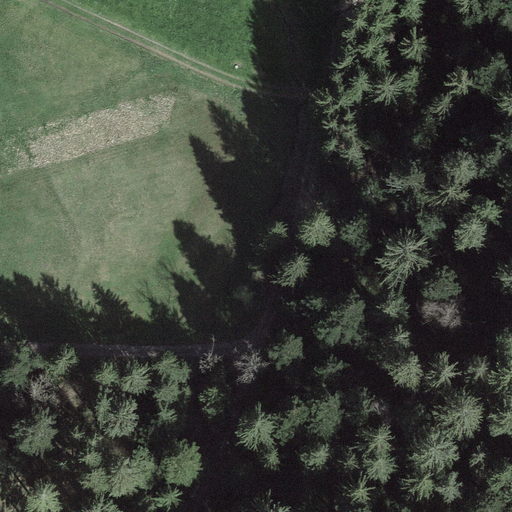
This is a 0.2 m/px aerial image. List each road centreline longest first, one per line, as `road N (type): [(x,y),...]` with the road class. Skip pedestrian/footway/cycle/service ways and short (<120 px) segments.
road 1 (track): [(178,511),(259,336),(325,96)]
road 2 (track): [(52,0),(233,85),(325,96)]
road 3 (track): [(0,355),(253,351)]
